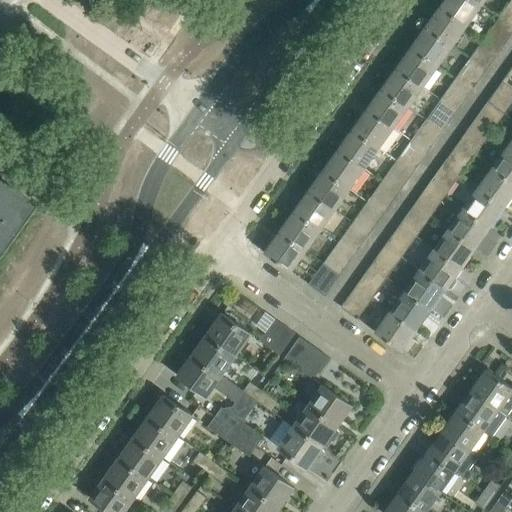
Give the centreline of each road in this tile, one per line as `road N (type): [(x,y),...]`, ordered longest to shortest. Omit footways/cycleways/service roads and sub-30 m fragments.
road 1 (tertiary): [(0,450),(101,319),(229,125)]
road 2 (tertiary): [(195,101),(144,197),(124,259),(0,416)]
road 3 (residential): [(28,511),(217,248)]
road 4 (residential): [(217,248),(393,0)]
road 5 (residential): [(416,387),(217,248)]
road 6 (tertiary): [(229,125),(267,89),(327,0)]
road 7 (unclassified): [(195,101),(66,12)]
road 8 (residential): [(327,511),(416,387)]
road 9 (tertiary): [(299,0),(261,24),(195,101)]
